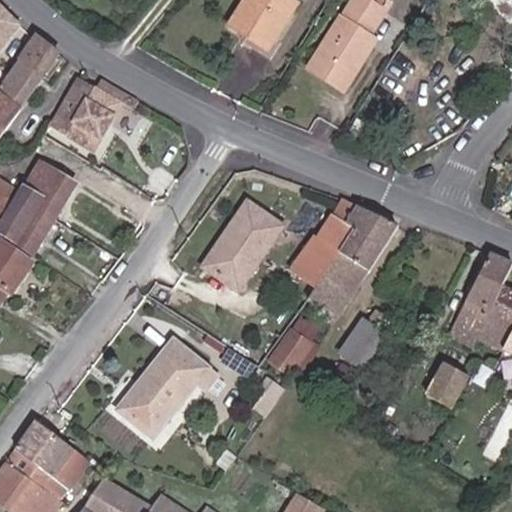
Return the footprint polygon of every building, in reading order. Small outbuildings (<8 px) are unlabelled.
[(0,0),(0,55),(25,25),(0,0)] [(253,21),(276,35),(298,0),(243,0),(232,18),(249,28),(253,21)] [(356,0),(315,62),(347,82),(379,32),(375,29),(390,6),(381,0),(356,0)] [(271,43),(276,35),(253,21),(249,28),(271,43)] [(30,56),(53,70),(68,48),(44,35),(30,56)] [(0,147),(53,70),(30,56),(0,98),(0,147)] [(63,116),(104,140),(131,91),(135,84),(112,72),(106,82),(88,72),(63,116)] [(131,91),(141,96),(145,90),(135,84),(131,91)] [(7,225),(40,248),(89,170),(54,148),(29,186),(0,168),(0,210),(2,208),(13,215),(7,225)] [(297,216),(261,192),(241,220),(249,225),(241,236),(224,259),(253,279),(297,216)] [(370,226),(357,219),(367,202),(353,196),(326,238),(322,237),(301,267),(328,285),(370,226)] [(357,219),(370,226),(382,209),(367,202),(357,219)] [(345,313),(370,276),(407,221),(382,209),(370,226),(328,285),(320,296),(345,313)] [(233,230),(241,236),(249,225),(241,220),(233,230)] [(16,284),(19,286),(40,254),(9,235),(1,248),(0,247),(0,294),(6,298),(16,284)] [(511,309),(499,303),(510,280),(511,276),(511,255),(498,250),(458,329),(483,343),(488,334),(511,345),(511,309)] [(499,303),(511,309),(511,281),(510,280),(499,303)] [(394,329),(388,325),(398,313),(386,304),(377,317),(372,313),(347,346),(369,362),(394,329)] [(0,341),(3,344),(13,330),(0,321),(0,341)] [(278,356),(299,369),(319,338),(299,325),(278,356)] [(138,407),(168,429),(210,375),(222,383),(232,368),(221,360),(224,357),(187,331),(153,377),(158,381),(138,407)] [(436,392),(458,404),(477,371),(454,359),(436,392)] [(284,386),(290,377),(281,371),(275,380),(280,383),(284,386)] [(133,403),(138,407),(158,381),(153,377),(133,403)] [(280,408),(298,382),(290,377),(284,386),(280,383),(269,400),(280,408)] [(31,443),(54,457),(74,429),(52,414),(31,443)] [(68,466),(75,458),(88,440),(74,429),(54,457),(68,466)] [(75,458),(87,465),(100,447),(88,440),(75,458)] [(55,485),(68,466),(54,457),(31,443),(18,461),(42,476),(55,485)] [(55,485),(67,493),(87,465),(75,458),(68,466),(55,485)] [(0,486),(0,489),(23,504),(42,476),(18,461),(0,486)] [(196,511),(197,511),(170,494),(161,507),(112,475),(84,511),(196,511)] [(23,504),(34,511),(54,511),(67,493),(55,485),(42,476),(23,504)] [(330,511),(337,501),(307,485),(292,511),(330,511)]
